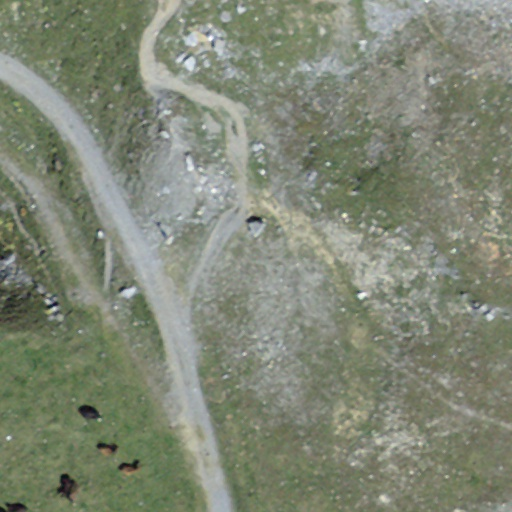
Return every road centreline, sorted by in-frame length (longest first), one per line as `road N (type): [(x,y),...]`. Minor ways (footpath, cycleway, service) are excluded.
road 1 (track): [(0,67),(75,113),(174,334)]
road 2 (track): [(174,334),(232,511)]
